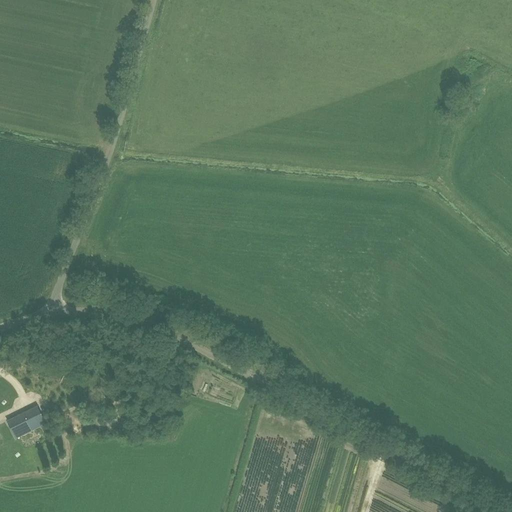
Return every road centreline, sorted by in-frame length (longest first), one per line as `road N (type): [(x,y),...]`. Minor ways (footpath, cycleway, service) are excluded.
road 1 (unclassified): [(511,511),(173,331),(131,314),(53,305)]
road 2 (unclassified): [(53,305),(155,0)]
